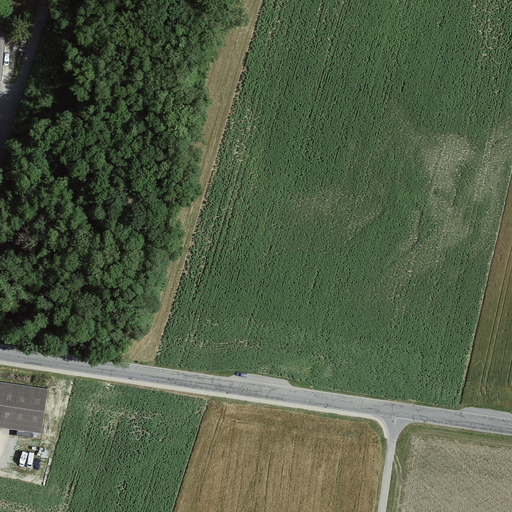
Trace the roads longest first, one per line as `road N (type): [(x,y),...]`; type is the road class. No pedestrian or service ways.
road 1 (unclassified): [(396,411),(0,352)]
road 2 (unclassified): [(0,177),(53,0)]
